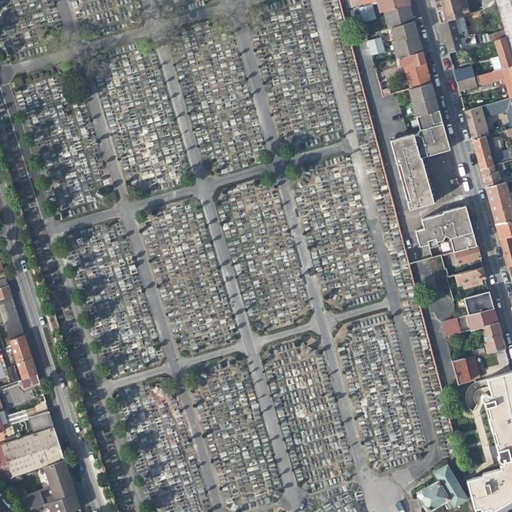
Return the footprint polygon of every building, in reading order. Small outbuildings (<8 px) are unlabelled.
[(375,0),(376,1),(379,13),(382,12),(409,5),(407,0),(375,0)] [(432,0),(434,5),(439,21),(462,15),(468,13),(464,0),(432,0)] [(481,0),(484,9),(495,6),(493,0),(481,0)] [(511,0),(495,0),(511,57),(511,0)] [(357,7),(361,22),(374,18),(370,4),(357,7)] [(382,12),(385,24),(412,16),(410,10),(409,5),(382,12)] [(467,35),(462,15),(439,21),(447,51),(460,48),(476,44),(473,36),(469,37),(469,35),(467,35)] [(389,26),(393,41),(417,34),(415,27),(412,16),(385,24),(386,27),(389,26)] [(502,30),(488,34),(489,39),(504,36),(502,30)] [(391,42),(395,59),(397,59),(422,52),(420,43),(417,34),(393,41),(391,42)] [(367,40),(369,47),(382,43),(380,37),(367,40)] [(498,53),(502,67),(511,64),(504,37),(494,39),(498,53)] [(384,52),(382,43),(369,47),(371,55),(384,52)] [(461,55),(460,48),(447,51),(449,58),(461,55)] [(406,77),(409,88),(431,82),(422,52),(397,59),(399,67),(405,65),(408,76),(406,77)] [(394,68),(399,67),(397,59),(395,59),(374,65),(376,74),(394,69),(394,68)] [(506,86),(509,96),(511,94),(511,64),(502,67),(474,75),(455,81),(458,92),(477,87),(476,83),(481,82),(482,85),(504,79),(506,86)] [(471,65),(452,70),(455,81),(474,75),(471,65)] [(378,80),(382,96),(390,94),(386,78),(378,80)] [(409,88),(412,103),(435,96),(431,82),(409,88)] [(505,109),(510,127),(511,126),(511,94),(509,96),(480,104),(463,109),(466,121),(471,138),(483,134),(488,133),(483,115),(505,109)] [(435,99),(435,96),(412,103),(419,127),(416,134),(393,141),(392,141),(397,164),(400,163),(403,171),(397,172),(399,180),(404,178),(406,186),(401,187),(404,195),(409,194),(411,201),(405,202),(408,210),(436,203),(433,194),(431,195),(430,191),(429,188),(432,188),(429,179),(426,180),(425,176),(424,173),(428,172),(426,166),(425,165),(422,165),(421,162),(420,158),(424,157),(430,155),(449,150),(447,140),(442,123),(440,116),(438,108),(436,103),(435,99)] [(490,132),(488,133),(483,134),(491,164),(492,164),(498,162),(490,132)] [(491,164),(483,134),(471,138),(472,143),(477,159),(479,167),(491,164)] [(499,161),(498,162),(492,164),(494,170),(496,170),(499,169),(498,166),(500,166),(499,161)] [(500,182),(496,170),(494,170),(492,164),(491,164),(479,167),(482,175),(485,186),(500,182)] [(511,209),(504,181),(500,182),(485,186),(490,205),(495,222),(511,217),(511,209)] [(420,221),(423,229),(468,218),(467,213),(466,211),(464,212),(461,211),(460,208),(442,213),(442,214),(420,221)] [(511,217),(495,222),(497,230),(499,237),(511,233),(511,217)] [(417,230),(414,231),(418,247),(421,246),(427,245),(428,249),(437,246),(436,242),(442,240),(445,235),(450,238),(454,251),(476,246),(470,225),(468,218),(423,229),(417,230)] [(511,233),(499,237),(507,266),(511,264),(511,233)] [(469,260),(472,270),(482,267),(479,255),(476,246),(454,251),(449,253),(453,264),(469,260)] [(433,272),(434,279),(446,276),(448,276),(446,268),(444,269),(441,255),(427,258),(431,272),(433,272)] [(482,277),(485,276),(482,267),(472,270),(455,274),(458,284),(462,283),(463,287),(470,286),(471,288),(475,287),(474,284),(481,283),(480,278),(482,277)] [(450,291),(446,276),(434,279),(433,280),(437,294),(450,291)] [(8,286),(0,288),(0,314),(8,341),(24,335),(17,314),(8,286)] [(463,299),(468,316),(493,309),(491,299),(489,292),(463,299)] [(470,330),(482,327),(497,323),(495,313),(493,309),(468,316),(467,316),(470,330)] [(441,322),(444,336),(451,334),(456,333),(453,319),(441,322)] [(487,352),(495,350),(504,348),(500,332),(497,323),(482,327),(485,339),(483,340),(487,352)] [(458,360),(451,334),(444,336),(447,347),(451,362),(458,360)] [(24,335),(8,341),(16,363),(21,380),(36,374),(30,355),(24,335)] [(499,365),(508,363),(504,348),(495,350),(499,365)] [(458,360),(451,362),(457,384),(479,378),(475,363),(473,356),(458,360)] [(11,384),(16,382),(19,381),(14,367),(6,369),(11,384)] [(511,375),(511,373),(487,379),(491,394),(488,395),(486,393),(482,394),(480,397),(481,400),(483,402),(484,408),(487,407),(490,417),(488,418),(491,432),(494,432),(496,443),(494,443),(497,456),(496,457),(497,461),(500,463),(502,462),(503,465),(498,466),(499,469),(482,474),(481,476),(465,480),(473,511),(490,511),(504,504),(511,499),(511,375)] [(24,388),(39,382),(36,374),(21,380),(24,388)] [(10,423),(48,412),(45,404),(8,415),(10,423)] [(29,419),(34,433),(53,427),(49,413),(29,419)] [(0,471),(7,480),(44,467),(64,460),(53,427),(34,433),(0,444),(0,471)] [(41,493),(24,499),(32,509),(75,493),(68,472),(64,460),(44,467),(52,491),(54,490),(56,495),(43,500),(41,493)] [(456,480),(446,463),(432,471),(437,480),(416,493),(427,511),(448,498),(453,506),(467,498),(457,481),(456,480)] [(71,511),(73,511),(80,509),(76,498),(75,493),(32,509),(34,511),(71,511)]
